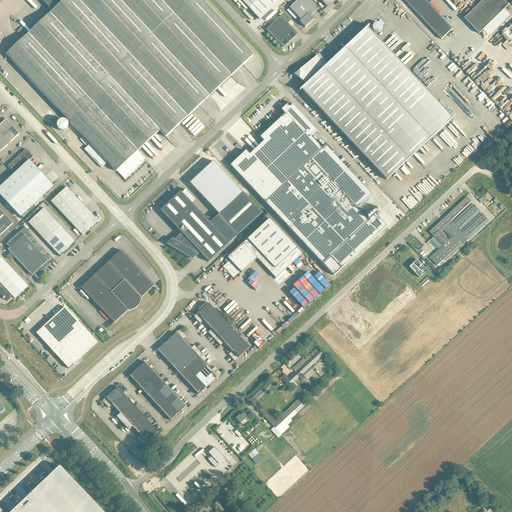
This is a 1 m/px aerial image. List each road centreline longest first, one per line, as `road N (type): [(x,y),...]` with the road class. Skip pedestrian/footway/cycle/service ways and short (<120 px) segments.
road 1 (residential): [(128,492),(482,162)]
road 2 (unclassified): [(121,217),(280,67)]
road 3 (unclassified): [(96,376),(169,299),(166,267),(121,217)]
road 4 (unclassified): [(121,217),(0,87)]
road 5 (unclassified): [(121,217),(18,312),(0,314)]
road 6 (unknown): [(153,350),(185,324),(228,368),(193,403)]
road 7 (unknown): [(287,90),(373,183),(374,204)]
road 8 (unknown): [(164,431),(137,453),(96,401),(119,378)]
